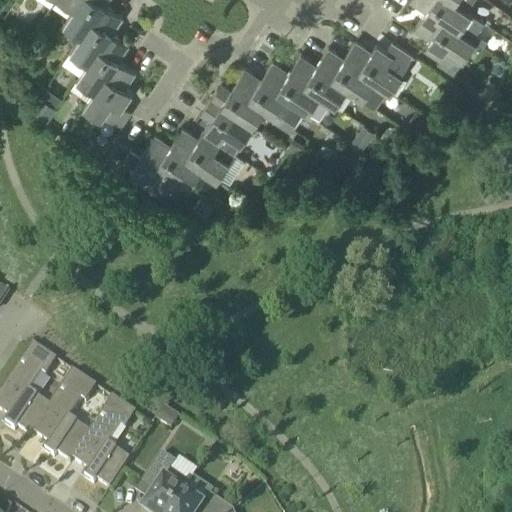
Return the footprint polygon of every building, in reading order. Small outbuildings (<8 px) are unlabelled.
[(61,0),(74,8),(79,0),(61,0)] [(63,25),(81,37),(92,21),(101,27),(112,10),(101,3),(102,0),(79,0),(74,8),(63,25)] [(433,0),(433,1),(431,0),(410,0),(410,1),(417,6),(422,5),(423,4),(428,7),(420,19),(437,30),(443,20),(460,30),(476,41),(484,46),(488,39),(478,32),(485,22),(465,8),(452,0),(433,0)] [(431,0),(433,1),(433,0),(452,0),(465,8),(470,0),(431,0)] [(70,52),(87,64),(99,48),(107,54),(119,37),(108,30),(111,25),(112,26),(117,25),(123,17),(112,10),(101,27),(92,21),(81,37),(70,52)] [(454,74),(476,41),(460,30),(443,20),(437,30),(420,19),(414,29),(422,34),(427,33),(428,32),(433,35),(425,47),(441,58),(438,63),(454,74)] [(81,82),(94,91),(106,75),(114,81),(125,65),(119,60),(121,57),(119,54),(124,53),(129,45),(119,37),(107,54),(99,48),(87,64),(78,78),(77,79),(81,82)] [(401,73),(406,67),(414,56),(393,41),(386,50),(377,44),(369,55),(364,52),(365,51),(364,46),(356,40),(349,51),(365,62),(359,71),(387,90),(391,93),(404,75),(401,73)] [(359,71),(365,62),(349,51),(342,62),(336,59),(337,57),(336,53),(328,47),(321,58),(337,68),(331,78),(347,89),(364,100),(365,98),(376,106),(387,90),(359,71)] [(304,84),(319,95),(336,106),(347,89),(331,78),(337,68),(321,58),(316,64),(313,68),(308,65),(309,64),(308,59),(301,54),(294,65),(310,75),(304,84)] [(274,61),(267,71),(283,82),(276,91),(302,109),(308,113),(319,95),(304,84),(310,75),(294,65),(286,75),(281,72),(282,71),(281,66),(274,61)] [(110,118),(122,126),(132,110),(124,105),(133,93),(121,85),(125,80),(126,81),(131,80),(136,72),(125,65),(114,81),(106,75),(94,91),(90,96),(84,106),(101,118),(104,114),(110,118)] [(283,82),(267,71),(259,82),(254,79),(255,77),(254,73),(246,67),(239,77),(255,88),(248,98),(265,108),(290,125),(302,109),(276,91),(283,82)] [(248,98),(255,88),(239,77),(232,89),(226,85),(223,89),(218,86),(211,98),(253,126),(265,108),(248,98)] [(236,152),(242,144),(253,126),(211,98),(203,109),(208,112),(205,116),(211,120),(204,131),(236,152)] [(41,99),(33,111),(48,121),(57,108),(41,99)] [(364,126),(357,136),(365,141),(371,132),(364,126)] [(183,127),(175,139),(192,148),(186,157),(202,169),(218,179),(227,186),(245,159),(236,152),(204,131),(196,142),(191,139),(192,138),(191,133),(183,127)] [(191,186),(202,169),(186,157),(192,148),(175,139),(168,149),(163,146),(164,144),(163,140),(155,134),(148,144),(165,156),(159,165),(175,175),(191,186)] [(87,147),(101,156),(106,148),(93,138),(87,147)] [(162,193),(175,175),(159,165),(165,156),(148,144),(141,156),(135,152),(131,158),(127,155),(120,165),(137,176),(162,193)] [(56,360),(32,344),(0,392),(0,411),(10,418),(5,425),(14,431),(16,427),(30,436),(32,433),(32,432),(50,406),(49,405),(36,397),(37,397),(36,396),(35,396),(29,392),(41,373),(45,376),(56,360)] [(85,403),(96,387),(72,371),(49,405),(50,406),(32,432),(32,433),(49,444),(45,451),(53,457),(56,454),(70,463),(72,459),(71,459),(89,432),(76,424),(76,423),(75,423),(68,418),(81,400),(85,403)] [(112,397),(89,432),(71,459),(72,459),(89,471),(84,478),(93,484),(96,480),(109,489),(129,459),(116,450),(115,449),(108,445),(120,427),(125,430),(136,413),(112,397)] [(163,408),(155,420),(171,430),(178,419),(179,419),(180,418),(163,408)] [(141,511),(170,511),(183,492),(184,493),(189,485),(170,472),(176,463),(161,454),(141,483),(155,492),(141,511)] [(203,505),(184,493),(183,492),(170,511),(232,511),(233,511),(210,495),(203,505)] [(0,511),(7,511),(10,508),(0,501),(0,511)]
